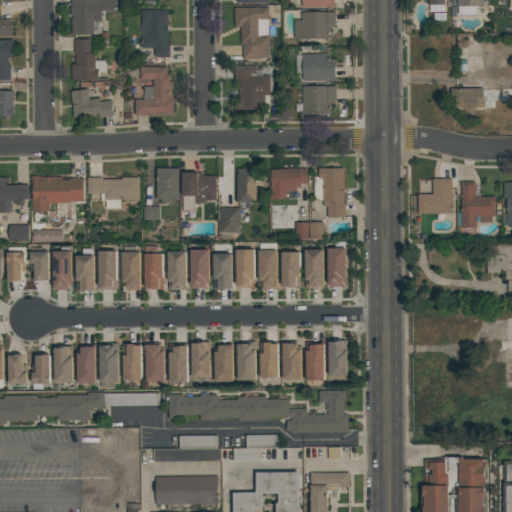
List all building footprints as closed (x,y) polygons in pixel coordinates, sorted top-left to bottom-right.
[(116,0),(70,0),(71,35),(93,35),(93,22),(102,22),(102,11),(116,10),(116,0)] [(455,0),(455,15),(476,15),(476,6),(483,6),(483,0),(455,0)] [(241,59),(269,58),(268,7),(234,8),(234,27),(241,27),(241,59)] [(141,49),(154,49),(154,57),(168,57),(168,10),(141,10),(141,49)] [(335,28),(335,13),(301,12),(301,20),(294,20),(294,39),(329,40),(329,28),(335,28)] [(0,34),(12,35),(12,20),(0,19),(0,34)] [(90,39),(74,40),(75,65),(70,65),(71,80),(96,79),(95,54),(90,54),(90,39)] [(0,81),(10,81),(9,58),(13,58),(12,40),(0,40),(0,81)] [(335,81),(335,55),(302,55),(303,81),(335,81)] [(264,112),(264,96),(269,96),(270,73),(255,73),(255,66),(238,66),(238,112),(264,112)] [(172,115),(171,67),(138,67),(139,80),(152,80),(153,87),(143,87),(143,100),(134,100),(134,115),(172,115)] [(302,113),(335,114),(336,87),(302,86),(302,113)] [(483,88),(450,89),(451,107),(483,106),(483,88)] [(0,118),(12,119),(14,90),(0,89),(0,118)] [(70,91),(73,119),(113,114),(111,99),(89,101),(88,89),(70,91)] [(179,169),(156,168),(156,199),(178,200),(179,169)] [(237,203),(256,202),(256,169),(236,169),(237,203)] [(344,217),(344,169),(318,169),(319,182),(323,182),(323,208),(327,207),(327,218),(344,217)] [(216,202),(216,174),(182,174),(183,211),(194,211),(194,202),(216,202)] [(0,212),(11,212),(10,203),(29,202),(28,184),(8,185),(8,178),(0,178),(0,212)] [(84,203),(84,178),(32,178),(32,212),(49,212),(49,203),(84,203)] [(139,178),(87,179),(87,194),(105,194),(105,209),(120,209),(120,201),(139,200),(139,178)] [(452,179),(432,179),(432,194),(417,194),(418,214),(452,214),(452,179)] [(475,197),(475,182),(461,182),(461,228),(477,228),(477,223),(494,223),(494,197),(475,197)] [(160,207),(144,207),(144,220),(159,220),(160,207)] [(239,233),(240,208),(220,208),(220,233),(239,233)] [(324,239),(323,222),(293,223),(294,240),(324,239)] [(28,240),(28,226),(8,226),(8,240),(28,240)] [(345,248),(327,248),(328,287),(345,287),(345,248)] [(191,289),(206,288),(206,280),(209,280),(209,250),(191,250),(191,289)] [(254,250),(236,250),(237,288),(255,287),(254,250)] [(277,250),(260,250),(260,288),(278,288),(277,250)] [(324,287),(323,250),(305,250),(305,287),(324,287)] [(70,251),(53,252),(54,290),(71,290),(70,251)] [(24,252),(8,253),(8,281),(24,281),(24,252)] [(49,252),(32,252),(33,281),(49,281),(49,252)] [(117,252),(98,252),(99,289),(118,289),(117,252)] [(140,252),(122,252),(123,290),(141,290),(140,252)] [(186,252),(168,252),(169,289),(187,289),(186,252)] [(300,252),(282,252),(282,287),(300,287),(300,252)] [(164,289),(163,254),(145,254),(145,289),(164,289)] [(213,254),(214,289),(232,289),(232,254),(213,254)] [(486,273),(505,273),(505,254),(486,255),(486,273)] [(95,291),(94,256),(76,256),(76,291),(95,291)] [(329,342),(329,377),(347,376),(347,350),(343,350),(343,341),(329,342)] [(192,343),(192,378),(210,378),(211,353),(206,353),(206,343),(192,343)] [(278,343),(260,344),(261,379),(279,378),(278,343)] [(283,380),(300,380),(300,343),(283,343),(283,380)] [(324,381),(325,343),(307,343),(306,381),(324,381)] [(187,344),(169,345),(170,383),(188,383),(187,344)] [(237,381),(255,381),(255,344),(238,344),(237,381)] [(118,386),(117,345),(100,346),(100,386),(118,386)] [(142,380),(141,345),(123,345),(123,380),(142,380)] [(146,383),(164,383),(164,345),(146,345),(146,383)] [(233,382),(233,346),(215,346),(214,382),(233,382)] [(77,348),(78,384),(96,384),(95,347),(77,348)] [(55,348),(54,383),(73,383),(73,356),(69,356),(69,348),(55,348)] [(8,355),(9,385),(27,385),(27,372),(24,372),(23,355),(8,355)] [(50,355),(33,355),(34,384),(50,384),(50,355)] [(170,395),(169,417),(199,418),(288,421),(287,432),(347,434),(348,415),(344,415),(345,391),(318,391),(318,403),(327,403),(327,415),(306,415),(307,409),(288,409),(289,399),(217,397),(217,396),(170,395)] [(158,405),(158,393),(122,394),(122,406),(158,405)] [(90,421),(90,409),(104,409),(104,396),(0,396),(0,422),(38,423),(38,416),(57,416),(57,421),(90,421)] [(154,462),(221,461),(221,449),(216,449),(216,436),(180,436),(180,449),(154,449),(154,462)] [(260,460),(259,448),(234,448),(234,461),(260,460)] [(340,459),(340,449),(328,448),(328,459),(340,459)] [(485,511),(484,459),(458,459),(458,511),(485,511)] [(447,511),(447,462),(423,462),(423,511),(447,511)] [(256,473),(256,493),(233,493),(233,511),(299,511),(299,472),(256,473)] [(349,473),(310,473),(310,511),(327,511),(327,491),(349,491),(349,473)] [(156,505),(218,504),(218,476),(155,477),(156,505)]
